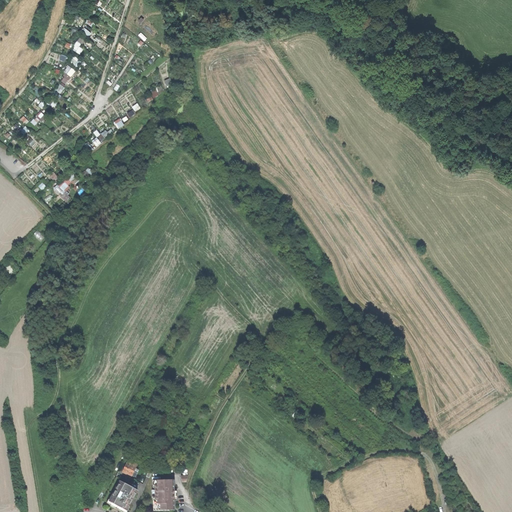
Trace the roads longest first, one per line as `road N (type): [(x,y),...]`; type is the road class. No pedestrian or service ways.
road 1 (track): [(73,322),(110,255),(159,201),(172,199),(192,226),(191,260),(252,322),(261,346)]
road 2 (track): [(320,511),(315,480),(399,450),(428,458),(444,511)]
road 3 (track): [(41,511),(28,429),(56,395),(58,352),(73,322)]
road 4 (track): [(188,511),(212,425),(261,346)]
road 5 (track): [(158,388),(93,511)]
